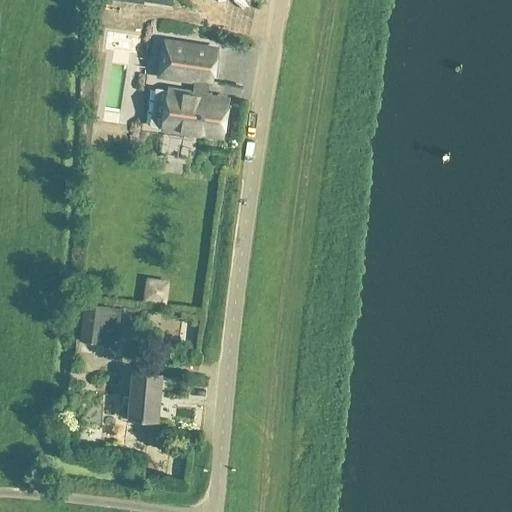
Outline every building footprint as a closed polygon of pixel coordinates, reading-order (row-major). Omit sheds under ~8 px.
[(93,24),(91,40),(139,48),(141,33),(93,24)] [(214,53),(162,44),(156,77),(197,85),(205,86),(208,87),(214,53)] [(205,86),(197,85),(195,99),(167,94),(160,131),(196,138),(196,136),(218,140),(224,105),(206,101),(206,99),(203,99),(205,86)] [(143,307),(167,310),(170,287),(146,284),(143,307)] [(117,338),(121,309),(84,304),(79,340),(103,343),(104,336),(117,338)] [(157,421),(161,375),(133,373),(131,396),(123,395),(122,402),(130,403),(129,419),(157,421)] [(78,446),(97,447),(99,403),(80,402),(78,446)]
